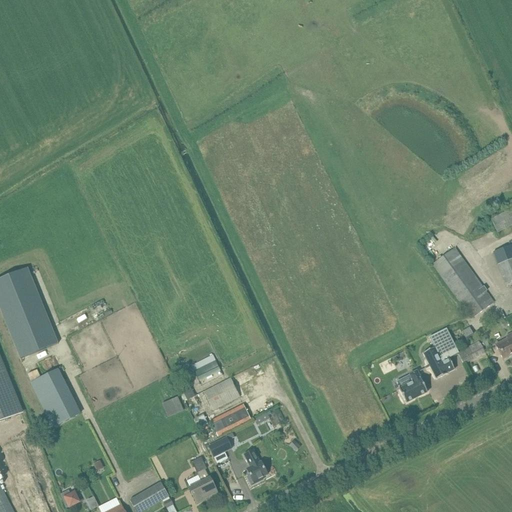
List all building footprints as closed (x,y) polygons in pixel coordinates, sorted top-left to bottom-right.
[(511,209),(491,220),(497,234),(511,226),(511,209)] [(466,315),(468,314),(471,319),(494,304),(454,249),(431,265),(465,312),(464,313),(466,315)] [(511,257),(498,263),(507,286),(511,284),(511,257)] [(27,270),(0,281),(0,310),(20,361),(57,346),(27,270)] [(434,348),(423,353),(436,379),(449,373),(449,372),(454,370),(449,358),(458,353),(446,329),(429,338),(434,348)] [(503,360),(511,354),(511,333),(506,337),(507,339),(495,345),(503,360)] [(460,351),(466,364),(486,354),(480,342),(460,351)] [(44,375),(58,368),(52,356),(38,363),(44,375)] [(199,382),(221,372),(223,376),(227,374),(225,370),(226,369),(225,368),(226,367),(222,360),(216,363),(215,361),(194,372),(199,382)] [(0,361),(0,423),(22,415),(0,361)] [(38,369),(28,374),(32,381),(42,376),(38,369)] [(58,370),(30,384),(52,428),(80,414),(58,370)] [(413,382),(399,390),(406,403),(427,392),(417,372),(410,375),(413,382)] [(231,379),(204,392),(213,410),(240,397),(231,379)] [(190,388),(188,383),(177,389),(181,398),(185,396),(183,391),(190,388)] [(163,403),(169,417),(185,410),(179,396),(163,403)] [(229,410),(243,404),(240,398),(227,404),(229,410)] [(243,405),(210,421),(218,437),(251,420),(243,405)] [(205,414),(194,419),(200,432),(205,430),(204,427),(210,424),(205,414)] [(226,438),(208,447),(213,458),(231,449),(227,441),(234,438),(232,434),(225,437),(226,438)] [(249,440),(238,446),(243,454),(254,448),(249,440)] [(247,469),(249,473),(250,476),(248,477),(252,485),(263,480),(262,478),(268,475),(261,462),(260,463),(253,450),(244,455),(250,468),(247,469)] [(217,494),(213,485),(205,470),(207,469),(202,458),(192,463),(201,482),(189,488),(197,504),(198,503),(197,503),(207,498),(208,499),(217,494)] [(0,511),(13,511),(0,485),(0,511)] [(63,499),(68,508),(77,503),(72,494),(63,499)] [(143,511),(147,510),(139,496),(130,501),(135,511),(143,511)] [(176,511),(174,501),(166,503),(168,511),(176,511)]
